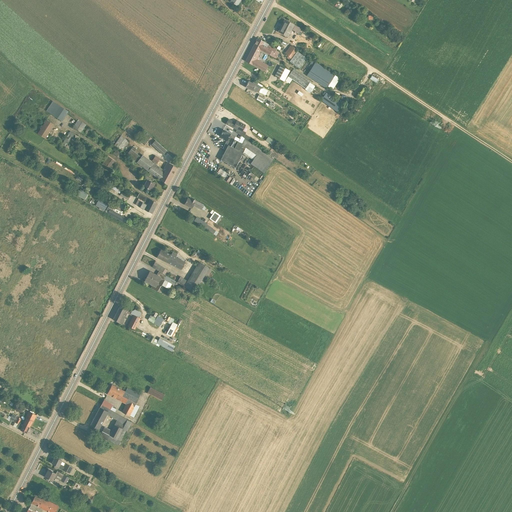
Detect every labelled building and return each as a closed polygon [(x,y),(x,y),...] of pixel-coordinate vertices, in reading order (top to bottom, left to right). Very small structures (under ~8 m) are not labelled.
[(284,20),(286,21),(282,28),(281,27),(278,32),(288,37),(291,30),(295,32),(294,32),(298,34),(301,29),(285,20),(284,20)] [(254,46),(260,50),(272,57),(276,50),(264,43),(264,42),(258,39),(254,46)] [(254,61),(260,50),(254,46),(246,61),(265,71),(261,78),(266,80),(275,63),(267,59),(265,64),(258,61),(257,62),(254,61)] [(285,53),(285,54),(291,59),(297,52),(298,51),(291,46),(290,46),(285,53)] [(335,75),(311,60),(309,64),(312,67),(306,76),(326,89),(335,75)] [(280,66),(274,76),(284,82),(290,71),(280,66)] [(263,88),(259,86),(256,84),(253,82),(252,83),(249,81),(246,87),(253,91),(254,87),(258,89),(257,91),(261,93),(262,91),(264,92),(265,89),(263,88)] [(309,83),(305,89),(306,91),(310,93),(314,86),(309,83)] [(320,100),(337,113),(343,105),(326,93),(320,100)] [(61,121),(68,111),(53,101),(46,111),(61,121)] [(46,139),(54,124),(46,119),(38,134),(46,139)] [(86,125),(78,119),(73,127),(81,133),(86,125)] [(226,124),(237,129),(236,132),(244,137),(245,134),(245,132),(242,130),(245,125),(237,121),(236,123),(228,119),(226,124)] [(263,174),(273,159),(245,139),(242,144),(232,139),(229,137),(230,134),(223,130),(220,136),(224,138),(223,139),(227,141),(223,149),(225,150),(220,160),(235,168),(243,153),(253,160),(250,164),(263,174)] [(70,132),(60,147),(68,152),(78,137),(70,132)] [(145,145),(151,136),(147,133),(140,142),(145,145)] [(122,152),(122,151),(129,142),(121,136),(114,146),(117,148),(122,152)] [(163,155),(166,151),(155,141),(151,145),(163,155)] [(154,166),(155,164),(142,155),(139,159),(133,154),(136,150),(133,147),(127,155),(133,160),(148,171),(155,176),(167,185),(177,167),(170,164),(167,168),(165,166),(163,170),(162,169),(161,171),(154,166)] [(123,152),(122,151),(122,152),(117,148),(113,154),(119,158),(123,152)] [(270,151),(268,153),(276,159),(279,156),(275,154),(270,151)] [(108,156),(97,172),(106,179),(117,163),(108,156)] [(155,156),(152,161),(156,164),(160,158),(155,156)] [(215,173),(222,177),(225,172),(218,168),(215,173)] [(143,186),(151,191),(155,184),(148,181),(150,178),(146,176),(143,182),(145,183),(143,186)] [(85,200),(88,195),(81,191),(78,196),(84,200),(85,199),(85,200)] [(128,201),(130,197),(122,193),(120,196),(128,201)] [(137,198),(148,204),(155,208),(157,204),(150,200),(147,198),(139,194),(137,198)] [(203,205),(200,203),(192,199),(191,200),(188,198),(184,204),(192,208),(194,203),(199,206),(198,208),(201,210),(203,205)] [(99,200),(96,206),(105,211),(108,205),(99,200)] [(155,208),(148,204),(147,205),(138,200),(135,205),(152,214),(155,208)] [(108,214),(123,223),(126,218),(114,212),(115,210),(109,207),(107,211),(109,212),(108,214)] [(221,216),(214,212),(210,219),(216,223),(221,216)] [(213,234),(216,230),(206,224),(204,228),(213,234)] [(181,269),(185,262),(175,258),(177,255),(172,252),(171,255),(161,250),(157,257),(181,269)] [(159,271),(162,273),(165,269),(154,262),(152,267),(159,271)] [(180,277),(177,282),(193,293),(200,282),(203,284),(211,270),(199,262),(187,281),(180,277)] [(167,277),(162,273),(159,271),(157,275),(150,272),(145,281),(154,286),(152,289),(159,292),(167,277)] [(131,320),(138,323),(140,318),(139,318),(141,313),(135,310),(132,312),(126,309),(120,305),(117,312),(125,316),(127,313),(133,317),(131,320)] [(123,319),(125,316),(117,312),(113,320),(119,323),(120,322),(122,323),(124,320),(123,319)] [(150,315),(147,320),(153,323),(156,319),(155,318),(157,314),(155,313),(153,317),(150,315)] [(156,319),(153,323),(159,327),(164,319),(158,316),(156,319)] [(138,323),(131,320),(128,326),(134,329),(138,323)] [(177,325),(172,322),(169,328),(174,331),(176,327),(177,325)] [(159,345),(171,351),(174,345),(158,337),(157,340),(152,337),(150,342),(158,346),(159,345)] [(0,385),(0,391),(6,394),(8,390),(0,385)] [(129,416),(133,418),(139,406),(135,404),(138,399),(140,395),(127,388),(125,392),(112,385),(107,394),(126,404),(122,412),(129,416)] [(149,386),(146,392),(161,400),(164,394),(149,386)] [(110,410),(101,405),(90,426),(98,430),(106,414),(116,420),(124,425),(122,429),(114,425),(111,431),(104,427),(100,435),(101,436),(100,437),(118,446),(126,431),(127,432),(132,423),(127,420),(110,410)] [(26,418),(32,422),(33,422),(36,415),(29,412),(26,418)] [(15,415),(12,421),(18,424),(17,428),(26,433),(30,427),(16,420),(18,417),(15,415)] [(16,420),(30,427),(32,422),(26,418),(25,421),(21,420),(20,419),(20,418),(18,417),(16,420)] [(69,473),(72,467),(61,461),(62,460),(55,457),(55,458),(54,458),(53,459),(53,460),(52,464),(55,465),(55,466),(69,473)] [(54,477),(61,481),(64,475),(57,471),(55,474),(48,470),(45,477),(52,481),(54,477)] [(41,500),(35,496),(31,503),(48,511),(56,511),(59,506),(42,498),(41,500)]
